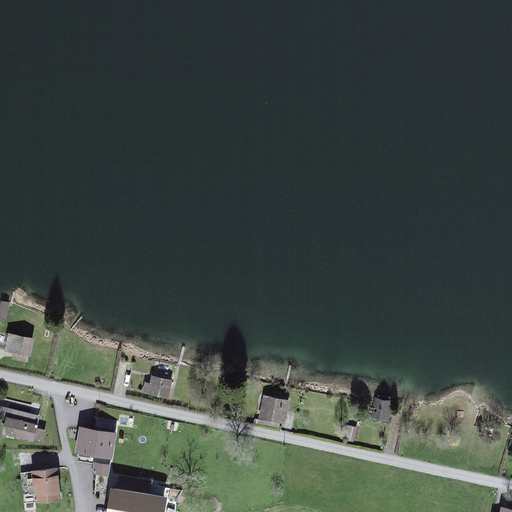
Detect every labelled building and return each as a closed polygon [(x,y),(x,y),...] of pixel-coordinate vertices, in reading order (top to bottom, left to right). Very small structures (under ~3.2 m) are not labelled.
[(32,339),(9,335),(6,352),(29,356),(32,339)] [(166,396),(171,374),(155,371),(150,393),(166,396)] [(283,418),(288,396),(263,390),(258,413),(283,418)] [(397,404),(377,400),(374,417),(393,421),(397,404)] [(33,434),(37,411),(8,406),(4,429),(33,434)] [(112,459),(117,432),(80,424),(76,451),(112,459)] [(109,473),(111,461),(95,458),(92,469),(109,473)] [(62,500),(58,466),(33,469),(36,502),(62,500)] [(154,511),(158,495),(118,486),(111,511),(154,511)] [(511,511),(511,504),(502,502),(499,511),(511,511)]
